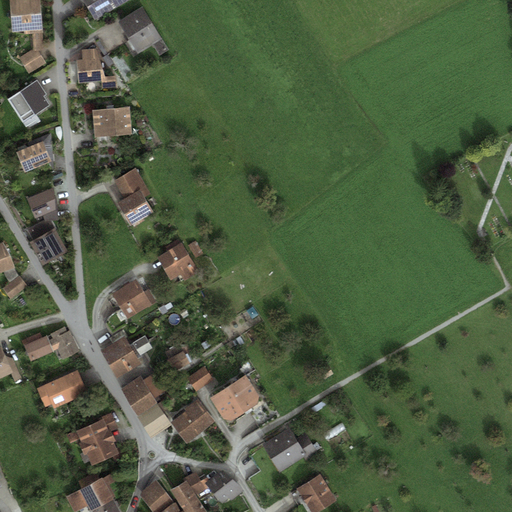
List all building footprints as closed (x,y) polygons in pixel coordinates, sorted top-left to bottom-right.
[(40,0),(13,0),(10,0),(13,31),(24,31),(24,34),(32,33),(33,50),(39,50),(44,51),(40,0)] [(82,0),(94,19),(128,0),(82,0)] [(142,7),(117,22),(136,53),(152,43),(160,55),(168,50),(142,7)] [(98,39),(95,41),(104,55),(107,53),(98,39)] [(83,59),(77,60),(79,83),(101,80),(102,88),(116,87),(115,76),(105,76),(97,48),(82,49),(83,59)] [(33,50),(19,58),(29,73),(46,62),(39,50),(33,50)] [(107,55),(102,58),(108,67),(113,63),(107,55)] [(37,79),(8,99),(26,126),(38,118),(35,114),(49,105),(43,96),(47,94),(37,79)] [(129,108),(93,110),(95,137),(113,136),(131,135),(129,108)] [(42,142),(16,152),(25,172),(50,161),(55,160),(51,133),(40,138),(42,142)] [(113,136),(95,137),(97,159),(114,158),(113,136)] [(7,147),(0,150),(0,154),(1,157),(10,153),(7,147)] [(135,168),(115,180),(126,199),(119,203),(132,225),(153,212),(144,197),(150,193),(135,168)] [(55,210),(53,187),(27,199),(35,218),(55,210)] [(33,240),(30,242),(36,254),(39,252),(46,263),(66,252),(48,218),(27,230),(33,240)] [(168,251),(158,258),(171,279),(180,274),(184,280),(199,271),(182,243),(180,244),(178,240),(165,248),(168,251)] [(195,241),(188,246),(196,258),(203,253),(195,241)] [(0,272),(3,272),(15,267),(3,242),(0,243),(0,272)] [(15,267),(3,272),(9,284),(20,276),(15,267)] [(9,284),(3,288),(11,298),(27,285),(20,276),(9,284)] [(136,280),(113,294),(128,319),(156,302),(148,288),(143,292),(136,280)] [(111,315),(106,325),(111,333),(126,324),(118,311),(111,315)] [(65,327),(51,334),(53,338),(50,339),(60,359),(62,358),(63,359),(79,351),(69,330),(67,331),(65,327)] [(109,338),(113,344),(124,337),(127,335),(123,329),(109,338)] [(29,344),(24,346),(31,362),(55,352),(48,336),(43,338),(41,333),(27,338),(29,344)] [(145,336),(133,343),(140,355),(152,348),(145,336)] [(113,344),(101,351),(117,378),(141,364),(138,359),(141,357),(140,355),(133,343),(129,345),(124,337),(113,344)] [(180,343),(165,352),(174,370),(190,363),(180,343)] [(1,347),(0,347),(0,378),(12,373),(5,356),(1,347)] [(13,358),(5,356),(12,373),(16,381),(22,378),(13,358)] [(327,365),(319,371),(324,379),(333,373),(327,365)] [(204,366),(187,379),(195,391),(213,379),(204,366)] [(77,370),(37,389),(45,406),(52,403),(55,409),(88,393),(77,370)] [(141,376),(121,389),(138,416),(158,404),(154,398),(171,388),(158,370),(143,380),(141,376)] [(246,375),(210,397),(224,420),(231,421),(258,403),(259,396),(246,375)] [(186,411),(171,422),(187,443),(215,421),(198,399),(184,409),(186,411)] [(164,401),(139,417),(152,437),(171,425),(163,412),(167,410),(164,401)] [(265,404),(250,413),(259,427),(274,418),(265,404)] [(104,418),(109,431),(118,428),(111,413),(103,416),(104,418)] [(104,418),(66,435),(70,443),(80,439),(81,442),(80,443),(84,454),(87,454),(92,466),(120,454),(109,431),(104,418)] [(290,428),(263,445),(280,472),(303,457),(306,461),(318,454),(304,432),(296,438),(290,428)] [(128,447),(121,450),(126,460),(133,457),(128,447)] [(261,471),(251,478),(260,493),(270,486),(261,471)] [(184,478),(186,481),(196,495),(209,487),(205,483),(209,480),(207,477),(200,482),(196,472),(184,478)] [(209,480),(205,483),(209,487),(222,503),(229,498),(231,501),(242,490),(222,472),(209,480)] [(109,474),(67,496),(74,511),(75,511),(88,506),(91,511),(92,510),(112,500),(115,498),(109,486),(118,481),(109,474)] [(320,475),(290,493),(298,506),(305,501),(312,511),(317,511),(336,501),(320,475)] [(155,481),(143,491),(140,495),(153,511),(170,499),(155,481)] [(186,481),(171,490),(183,510),(180,511),(206,511),(196,495),(186,481)] [(119,511),(112,500),(92,510),(93,511),(119,511)]
